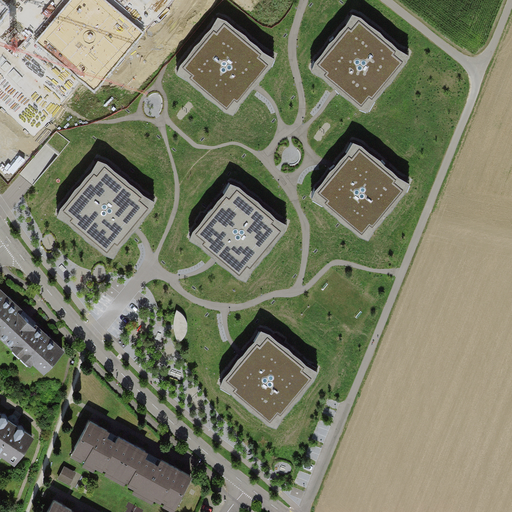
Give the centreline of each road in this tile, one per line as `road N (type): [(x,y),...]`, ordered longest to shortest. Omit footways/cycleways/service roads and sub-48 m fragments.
road 1 (track): [(304,511),(481,71)]
road 2 (residential): [(10,241),(96,346),(248,485)]
